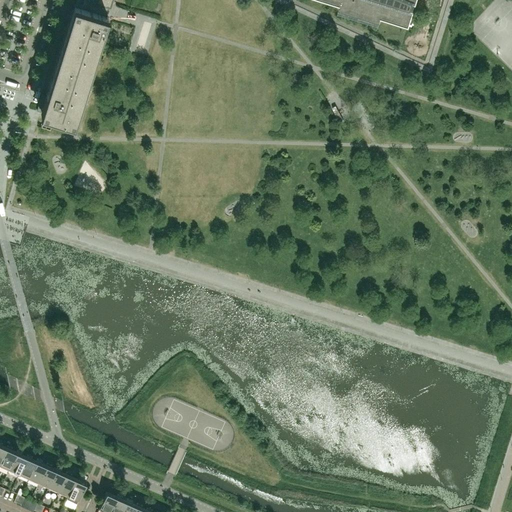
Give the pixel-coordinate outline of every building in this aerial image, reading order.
[(106,14),(109,5),(110,6),(111,0),(80,0),(79,5),(76,4),(76,5),(73,5),(40,111),(74,122),(108,14),(106,14)] [(416,3),(416,0),(326,0),(340,4),(339,9),(380,22),(381,17),(409,26),(414,9),(411,8),(413,2),(416,3)] [(8,469),(16,451),(17,450),(12,448),(12,447),(7,445),(7,446),(6,447),(0,460),(0,465),(8,469)] [(18,474),(26,456),(27,455),(21,452),(22,451),(17,449),(17,450),(16,451),(8,469),(7,472),(17,476),(18,474)] [(28,478),(36,460),(36,459),(31,457),(32,456),(27,453),(27,455),(26,456),(18,474),(28,478)] [(38,483),(47,463),(41,461),(42,460),(37,458),(36,459),(36,460),(28,478),(38,483)] [(48,487),(56,468),(51,465),(52,464),(47,462),(47,463),(38,483),(48,487)] [(58,490),(66,472),(61,470),(61,469),(57,467),(56,468),(48,487),(58,492),(59,490),(58,490)] [(67,496),(75,478),(76,476),(71,474),(71,473),(67,471),(66,472),(58,490),(59,490),(68,493),(67,496)] [(77,501),(86,482),(86,481),(76,476),(75,478),(67,496),(77,500),(77,501)] [(117,495),(106,490),(97,511),(98,511),(108,511),(116,496),(117,495)] [(120,511),(126,500),(127,499),(122,497),(122,496),(117,493),(117,495),(116,496),(108,511),(120,511)] [(132,511),(136,505),(136,503),(131,501),(132,500),(127,498),(127,499),(126,500),(120,511),(132,511)] [(144,511),(146,509),(146,508),(141,505),(142,504),(137,502),(136,503),(136,505),(132,511),(144,511)]
